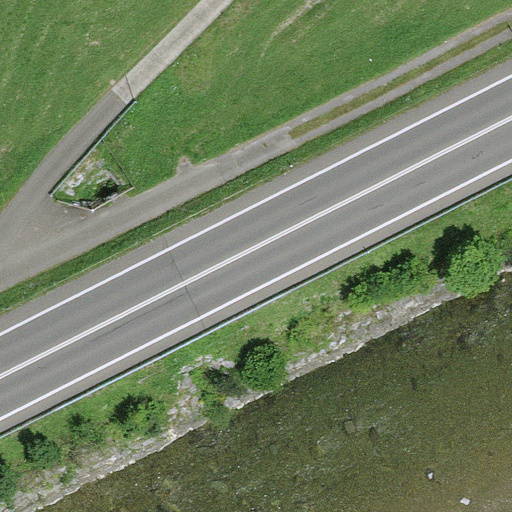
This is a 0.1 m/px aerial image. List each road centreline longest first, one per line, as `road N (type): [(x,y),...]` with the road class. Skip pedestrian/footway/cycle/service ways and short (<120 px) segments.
road 1 (trunk): [(511,108),(0,370)]
road 2 (track): [(10,263),(511,24)]
